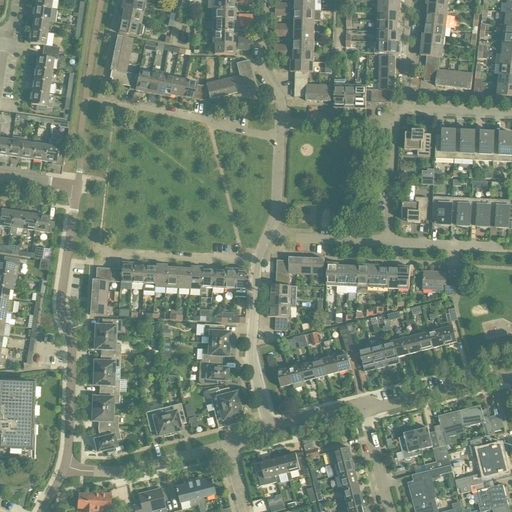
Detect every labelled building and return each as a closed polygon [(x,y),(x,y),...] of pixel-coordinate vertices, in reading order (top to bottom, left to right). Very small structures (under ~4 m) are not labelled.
[(36,0),(35,7),(51,10),(52,0),(36,0)] [(143,3),(128,0),(122,0),(121,8),(143,13),(145,3),(143,2),(143,3)] [(213,0),(213,10),(215,10),(233,10),(233,3),(239,3),(238,4),(253,5),(252,0),(213,0)] [(290,5),(290,11),(295,11),(315,11),(315,1),(295,1),(295,6),(290,5)] [(401,2),(378,2),(378,12),(398,13),(401,14),(401,2)] [(428,5),(428,6),(427,15),(447,17),(448,7),(428,5)] [(35,7),(34,19),(49,22),(55,23),(57,11),(51,10),(35,7)] [(143,13),(121,8),(121,9),(123,10),(121,21),(141,25),(143,13)] [(215,10),(215,19),(215,20),(235,20),(235,21),(238,21),(252,21),(253,15),(238,15),(238,16),(235,16),(236,10),(233,10),(215,10)] [(295,11),(295,21),(315,21),(320,21),(321,11),(315,11),(295,11)] [(378,12),(378,22),(398,23),(398,13),(378,12)] [(78,14),(73,13),(73,17),(78,18),(77,26),(81,26),(83,14),(78,14)] [(427,15),(426,25),(446,27),(452,28),(453,18),(447,17),(427,15)] [(49,22),(34,19),(32,31),(48,33),(49,22)] [(213,19),(212,31),(233,32),(233,27),(238,27),(252,28),(252,21),(238,21),(235,21),(235,20),(215,20),(215,19),(213,19)] [(141,25),(121,21),(119,33),(144,39),(147,26),(141,25)] [(315,21),(295,21),(294,31),(314,31),(315,21)] [(378,22),(378,33),(398,33),(398,23),(378,22)] [(499,23),(498,33),(504,34),(511,35),(511,24),(505,24),(499,23)] [(426,25),(425,35),(445,38),(446,27),(426,25)] [(48,33),(32,31),(30,43),(44,45),(43,51),(59,54),(60,48),(46,46),(48,33)] [(233,32),(212,31),(212,44),(215,45),(232,45),(232,44),(233,32)] [(294,31),(294,41),(314,41),(314,31),(294,31)] [(398,33),(378,33),(377,43),(400,44),(400,33),(398,33)] [(423,34),(422,45),(444,48),(445,38),(425,35),(423,34)] [(511,35),(504,34),(503,44),(511,45),(511,35)] [(117,36),(115,48),(131,51),(133,39),(117,36)] [(314,41),(294,41),(294,51),(314,51),(314,41)] [(156,53),(157,45),(145,42),(144,50),(156,53)] [(400,44),(377,43),(377,54),(399,54),(400,44)] [(232,45),(215,45),(214,55),(234,55),(235,49),(237,49),(237,50),(249,51),(249,45),(237,44),(232,44),(232,45)] [(511,45),(503,44),(502,55),(511,55),(511,45)] [(444,48),(422,45),(420,56),(427,57),(426,63),(440,64),(440,58),(443,58),(444,48)] [(131,51),(115,48),(112,59),(128,63),(131,51)] [(38,57),(36,69),(52,71),(54,59),(58,60),(59,54),(43,51),(42,57),(38,57)] [(314,51),(294,51),(293,61),(314,62),(314,51)] [(511,55),(502,55),(501,65),(511,66),(511,55)] [(379,68),(396,69),(396,57),(380,57),(379,68)] [(128,63),(112,59),(110,71),(113,72),(111,83),(129,87),(132,74),(126,73),(128,63)] [(238,70),(251,67),(249,61),(236,64),(238,70)] [(314,62),(293,61),(291,61),(291,73),(295,73),(295,78),(308,79),(308,73),(313,73),(314,62)] [(440,64),(426,63),(424,82),(436,83),(436,87),(447,88),(449,72),(439,70),(440,64)] [(511,66),(501,65),(499,75),(511,76),(511,66)] [(239,76),(229,79),(233,95),(244,92),(243,88),(255,86),(251,67),(238,70),(239,76)] [(379,68),(379,80),(395,81),(396,69),(379,68)] [(52,71),(36,69),(35,81),(50,83),(52,71)] [(151,74),(147,93),(159,96),(164,74),(164,73),(152,70),(151,74)] [(129,90),(147,93),(151,74),(139,71),(138,75),(132,74),(129,87),(130,87),(129,90)] [(449,72),(447,88),(459,89),(461,73),(449,72)] [(169,74),(164,73),(164,74),(159,96),(169,98),(173,78),(168,77),(169,74)] [(473,74),(461,73),(459,89),(471,91),(473,74)] [(511,76),(499,75),(498,85),(511,86),(511,76)] [(184,81),(173,78),(169,98),(170,98),(170,96),(181,98),(184,81)] [(233,95),(229,79),(217,82),(221,97),(233,95)] [(335,80),(334,109),(345,109),(345,87),(346,81),(335,80)] [(372,91),(372,104),(391,104),(392,92),(395,93),(395,81),(379,80),(379,91),(372,91)] [(35,81),(33,92),(49,95),(50,83),(35,81)] [(197,83),(184,81),(181,98),(194,101),(194,100),(202,101),(201,86),(197,85),(197,83)] [(221,97),(217,82),(206,84),(206,85),(201,86),(202,101),(210,99),(210,100),(221,97)] [(355,87),(355,109),(366,110),(366,104),(372,104),(372,91),(367,90),(367,87),(361,87),(361,82),(356,82),(356,87),(355,87)] [(474,93),(473,96),(474,97),(474,98),(475,98),(483,98),(485,85),(475,84),(474,87),(474,91),(474,93)] [(306,92),(306,98),(306,102),(319,102),(319,86),(308,85),(307,85),(306,92)] [(511,86),(498,85),(497,96),(511,97),(511,86)] [(319,86),(319,102),(331,102),(332,86),(319,86)] [(345,87),(345,109),(355,109),(355,87),(345,87)] [(49,95),(33,92),(31,105),(37,106),(36,111),(46,112),(47,108),(52,109),(53,104),(47,103),(49,95)] [(0,137),(2,125),(0,124),(0,155),(9,157),(12,141),(0,138),(0,137)] [(431,134),(425,134),(425,131),(413,131),(413,134),(406,133),(405,150),(418,151),(417,156),(430,157),(431,134)] [(456,136),(456,131),(443,131),(443,135),(436,135),(435,159),(455,160),(456,136)] [(462,136),(456,136),(455,160),(474,161),(475,137),(475,132),(462,132),(462,136)] [(481,137),(475,137),(474,161),(493,162),(494,138),(495,133),(481,132),(481,137)] [(494,138),(493,162),(511,162),(511,133),(501,133),(500,138),(494,138)] [(12,141),(9,157),(21,158),(24,139),(19,138),(19,142),(12,141)] [(27,139),(24,138),(24,139),(21,158),(33,160),(36,144),(26,143),(27,139)] [(48,146),(45,162),(57,164),(59,155),(64,156),(66,144),(55,142),(55,147),(48,146)] [(48,146),(36,144),(33,160),(45,162),(48,146)] [(422,177),(434,178),(434,170),(428,170),(428,172),(422,172),(422,177)] [(434,178),(422,177),(422,186),(434,186),(434,178)] [(451,222),(453,198),(433,197),(432,221),(438,221),(438,226),(452,226),(452,222),(451,222)] [(427,221),(428,198),(415,198),(415,203),(403,203),(402,220),(408,220),(408,223),(420,223),(420,220),(427,221)] [(472,199),(453,198),(451,222),(452,222),(458,222),(457,227),(471,227),(471,223),(472,199)] [(491,200),(472,199),(471,223),(477,223),(477,228),(490,228),(490,224),(491,200)] [(511,201),(491,200),(490,224),(496,224),(496,229),(511,229),(511,223),(509,223),(511,201)] [(0,226),(11,228),(13,212),(1,210),(1,212),(0,212),(0,226)] [(13,212),(11,228),(10,235),(16,236),(17,229),(22,230),(24,214),(13,212)] [(24,214),(22,230),(21,236),(27,237),(28,230),(34,231),(37,215),(24,214)] [(34,231),(34,236),(39,236),(40,232),(53,234),(54,223),(48,222),(49,217),(37,215),(34,231)] [(36,248),(34,258),(42,260),(44,249),(36,248)] [(0,262),(0,275),(18,278),(19,266),(20,259),(4,257),(3,263),(0,262)] [(277,261),(276,280),(290,280),(290,274),(300,275),(301,258),(289,258),(289,261),(277,261)] [(313,259),(301,258),(300,275),(312,275),(313,259)] [(313,259),(312,275),(324,276),(325,260),(313,259)] [(115,269),(114,283),(120,283),(120,290),(131,291),(131,284),(132,284),(132,266),(133,266),(133,264),(122,263),(121,270),(115,269)] [(338,266),(339,266),(339,264),(327,264),(326,286),(337,286),(338,266)] [(155,285),(155,288),(165,288),(166,268),(167,268),(167,266),(156,265),(156,268),(155,285)] [(359,267),(358,287),(368,288),(369,265),(358,265),(358,267),(359,267)] [(369,265),(368,288),(378,288),(379,268),(380,268),(380,266),(369,265)] [(132,266),(132,284),(143,285),(144,267),(133,266),(132,266)] [(338,266),(337,286),(337,294),(347,294),(347,287),(348,267),(339,266),(338,266)] [(156,268),(144,267),(143,285),(155,285),(156,268)] [(190,267),(190,270),(191,270),(190,290),(199,290),(200,270),(201,270),(202,268),(190,267)] [(358,267),(348,267),(347,287),(347,294),(358,294),(358,287),(359,267),(358,267)] [(399,269),(398,289),(409,290),(410,267),(399,267),(399,269)] [(96,268),(96,280),(96,281),(109,282),(114,283),(115,269),(96,268)] [(166,268),(165,288),(177,289),(179,269),(167,268),(166,268)] [(389,269),(380,268),(379,268),(378,288),(388,289),(389,269)] [(179,269),(177,289),(190,290),(191,270),(190,270),(179,269)] [(224,269),(224,272),(225,272),(224,289),(234,290),(235,270),(224,269)] [(399,269),(389,269),(388,289),(398,289),(399,269)] [(212,271),(201,270),(200,270),(199,290),(200,290),(200,293),(205,293),(205,288),(211,289),(212,271)] [(248,271),(235,270),(234,290),(247,291),(248,271)] [(224,272),(212,271),(211,289),(224,289),(225,272),(224,272)] [(424,272),(423,290),(423,291),(432,291),(432,293),(438,293),(438,292),(445,292),(445,295),(452,296),(457,294),(458,281),(446,281),(447,273),(424,272)] [(0,275),(0,287),(10,289),(16,290),(18,278),(0,275)] [(96,281),(96,280),(92,280),(91,298),(108,299),(109,282),(96,281)] [(290,280),(276,280),(276,286),(272,286),(271,296),(291,297),(292,287),(289,287),(290,280)] [(10,289),(0,287),(0,298),(8,300),(10,289)] [(271,296),(271,306),(271,307),(291,308),(291,297),(271,296)] [(0,310),(6,312),(6,313),(12,313),(14,301),(8,300),(0,298),(0,310)] [(108,299),(91,298),(90,316),(107,317),(108,299)] [(290,319),(291,308),(271,307),(271,306),(269,306),(268,318),(276,318),(275,331),(287,332),(288,318),(290,319)] [(421,314),(420,307),(410,310),(412,317),(421,314)] [(449,311),(449,314),(446,315),(448,323),(458,321),(455,309),(449,311)] [(401,319),(399,312),(387,315),(389,322),(401,319)] [(375,334),(380,333),(376,318),(371,319),(375,334)] [(92,338),(115,339),(115,333),(121,333),(122,321),(102,320),(102,326),(96,326),(95,332),(94,332),(93,334),(93,336),(92,338)] [(457,343),(453,327),(452,323),(440,326),(441,330),(445,346),(457,343)] [(163,337),(172,337),(172,324),(163,325),(163,337)] [(209,344),(232,345),(232,343),(231,341),(231,339),(229,339),(230,333),(224,333),(224,326),(204,325),(203,337),(201,337),(201,344),(209,344)] [(342,333),(351,331),(349,325),(340,327),(342,333)] [(445,346),(441,330),(429,333),(434,349),(445,346)] [(348,334),(353,351),(354,355),(360,354),(365,373),(376,370),(371,348),(359,351),(355,332),(348,334)] [(429,333),(417,336),(422,352),(434,349),(429,333)] [(353,351),(348,334),(342,335),(347,352),(353,351)] [(406,339),(405,334),(399,336),(400,340),(395,341),(394,342),(398,358),(410,355),(406,339)] [(422,352),(417,336),(406,339),(410,355),(422,352)] [(115,339),(92,338),(92,340),(93,342),(93,344),(94,344),(95,344),(95,350),(101,350),(101,356),(121,357),(121,345),(115,345),(115,339)] [(389,343),(383,344),(383,345),(388,367),(400,364),(398,358),(394,342),(395,341),(394,339),(389,340),(389,343)] [(294,340),(286,341),(288,351),(296,349),(295,344),(294,340)] [(378,346),(371,348),(376,370),(388,367),(383,345),(383,344),(382,341),(377,342),(378,346)] [(170,344),(162,344),(161,361),(169,362),(170,344)] [(202,350),(202,362),(222,363),(222,357),(228,357),(228,351),(230,351),(231,349),(231,347),(232,345),(209,344),(208,350),(202,350)] [(347,354),(335,357),(339,373),(352,370),(347,354)] [(91,372),(91,374),(120,375),(121,357),(101,356),(100,362),(94,362),(94,368),(93,368),(92,368),(92,370),(91,372)] [(270,369),(276,367),(273,356),(267,357),(270,369)] [(339,373),(335,357),(324,360),(328,376),(339,373)] [(328,376),(324,360),(312,363),(316,379),(328,376)] [(200,362),(199,373),(199,380),(199,382),(200,384),(202,385),(204,386),(206,385),(218,384),(218,381),(227,381),(229,382),(229,380),(230,377),(230,375),(227,375),(228,369),(222,369),(222,363),(202,362),(200,362)] [(296,367),(288,369),(293,385),(294,390),(304,387),(305,385),(305,382),(304,382),(300,366),(301,366),(300,362),(295,363),(296,367)] [(312,363),(301,366),(300,366),(304,382),(305,382),(316,379),(312,363)] [(288,369),(277,372),(281,388),(293,385),(288,369)] [(120,375),(91,374),(91,376),(91,378),(92,380),(94,380),(94,386),(100,386),(99,392),(119,393),(120,375)] [(0,454),(2,455),(2,458),(30,459),(32,430),(32,427),(32,420),(32,418),(34,384),(0,382),(0,454)] [(213,411),(219,410),(242,404),(241,403),(241,401),(240,400),(239,398),(239,399),(237,399),(236,393),(230,395),(228,388),(209,393),(213,411)] [(90,408),(90,410),(113,410),(113,405),(119,405),(119,393),(99,392),(99,398),(93,398),(93,404),(92,404),(91,404),(90,406),(90,408)] [(185,405),(188,417),(196,415),(193,403),(185,405)] [(169,407),(163,409),(164,415),(170,437),(172,436),(174,435),(176,435),(175,434),(175,433),(181,431),(180,425),(186,424),(181,404),(169,407)] [(218,429),(237,424),(236,418),(242,416),(240,410),(242,410),(242,409),(242,407),(242,405),(242,404),(219,410),(213,411),(218,429)] [(481,406),(459,412),(463,427),(484,422),(488,437),(495,435),(493,430),(499,429),(497,418),(491,420),(490,417),(489,417),(488,413),(483,415),(481,406)] [(164,415),(163,409),(145,413),(150,433),(156,431),(158,437),(164,436),(164,437),(166,437),(168,437),(170,437),(164,415)] [(113,410),(90,410),(90,412),(90,414),(90,416),(91,416),(92,416),(92,422),(98,422),(98,431),(118,429),(119,417),(112,416),(113,410)] [(463,427),(459,412),(438,417),(441,426),(434,427),(439,448),(442,461),(449,459),(443,432),(463,427)] [(197,416),(190,417),(191,427),(198,426),(197,416)] [(428,428),(416,431),(421,450),(433,447),(428,428)] [(118,429),(98,431),(100,439),(94,441),(96,446),(93,447),(93,449),(94,450),(95,452),(96,454),(97,453),(106,450),(107,454),(109,454),(111,454),(112,454),(113,453),(114,453),(115,452),(114,452),(113,449),(117,448),(115,442),(121,440),(118,429)] [(404,434),(404,437),(399,438),(404,460),(422,455),(421,450),(416,431),(414,431),(413,429),(406,431),(406,433),(404,434)] [(483,464),(502,459),(499,447),(486,450),(483,438),(470,441),(469,441),(470,446),(472,454),(480,452),(483,464)] [(313,443),(304,445),(307,459),(319,456),(317,449),(314,450),(313,443)] [(350,448),(333,452),(328,453),(331,465),(336,464),(353,460),(350,448)] [(442,461),(439,448),(433,449),(436,462),(442,461)] [(296,455),(284,458),(288,473),(286,474),(289,481),(292,480),(290,473),(299,471),(300,475),(308,472),(305,461),(298,463),(296,455)] [(288,473),(284,458),(272,461),(276,476),(275,477),(277,484),(281,483),(279,476),(286,474),(288,473)] [(436,462),(437,463),(425,466),(427,472),(451,465),(449,459),(442,461),(436,462)] [(502,459),(483,464),(486,476),(506,471),(502,459)] [(356,472),(353,460),(336,464),(339,476),(356,472)] [(272,461),(261,464),(265,479),(275,477),(276,476),(272,461)] [(462,462),(451,465),(452,470),(463,468),(462,462)] [(411,496),(413,504),(429,500),(436,498),(432,480),(440,477),(440,475),(453,472),(452,470),(451,465),(427,472),(414,475),(419,474),(420,480),(408,483),(411,496)] [(356,472),(339,476),(342,487),(359,483),(356,472)] [(201,479),(192,481),(198,505),(199,511),(230,511),(230,509),(217,511),(206,511),(203,498),(215,495),(211,479),(202,481),(201,479)] [(198,505),(192,481),(184,483),(184,486),(176,488),(180,504),(189,501),(191,507),(198,505)] [(359,483),(342,487),(345,499),(362,495),(359,483)] [(481,504),(478,504),(480,511),(486,511),(493,510),(508,506),(503,485),(487,489),(478,491),(481,504)] [(152,511),(165,509),(162,496),(160,489),(138,495),(140,504),(128,507),(128,511),(152,511)] [(307,490),(310,504),(316,502),(312,489),(307,490)] [(79,494),(78,496),(78,509),(85,510),(84,511),(93,511),(93,510),(110,511),(111,494),(93,493),(93,495),(79,494)] [(362,495),(345,499),(348,511),(365,507),(362,495)] [(431,511),(429,500),(413,504),(415,511),(431,511)]
